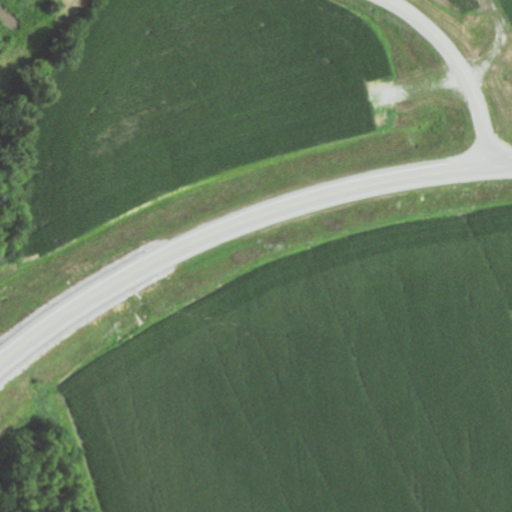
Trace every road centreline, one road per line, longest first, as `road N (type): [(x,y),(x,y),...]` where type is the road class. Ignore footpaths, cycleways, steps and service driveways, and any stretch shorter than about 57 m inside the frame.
road 1 (trunk): [(0,367),(103,294),(222,235),(355,193),(489,173)]
road 2 (tertiary): [(372,0),(431,37),(460,75),(489,173)]
